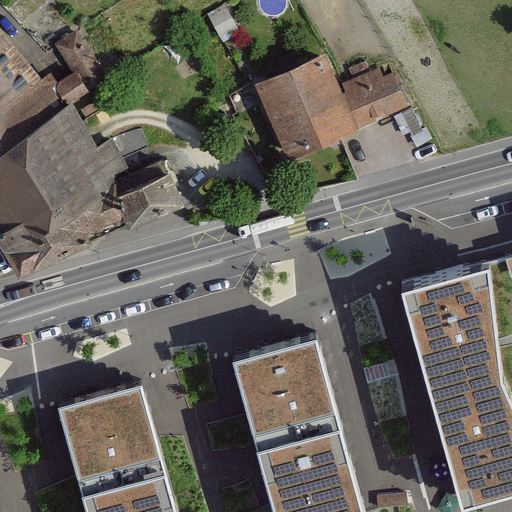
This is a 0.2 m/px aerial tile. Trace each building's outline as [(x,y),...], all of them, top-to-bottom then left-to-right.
[(0,147),(64,107),(0,27),(0,147)] [(74,71),(56,82),(68,100),(106,75),(77,30),(56,43),(74,71)] [(256,83),(288,155),(405,104),(391,72),(381,76),(378,68),(338,85),(324,53),(256,83)] [(64,107),(0,147),(0,241),(19,274),(128,223),(110,182),(116,179),(112,171),(127,162),(111,137),(96,145),(72,101),(64,107)] [(110,182),(128,223),(183,200),(163,158),(116,179),(110,182)] [(511,249),(490,256),(406,278),(464,493),(511,479),(511,249)] [(367,511),(317,330),(235,353),(264,458),(278,511),(367,511)] [(178,511),(141,378),(58,401),(89,511),(178,511)]
